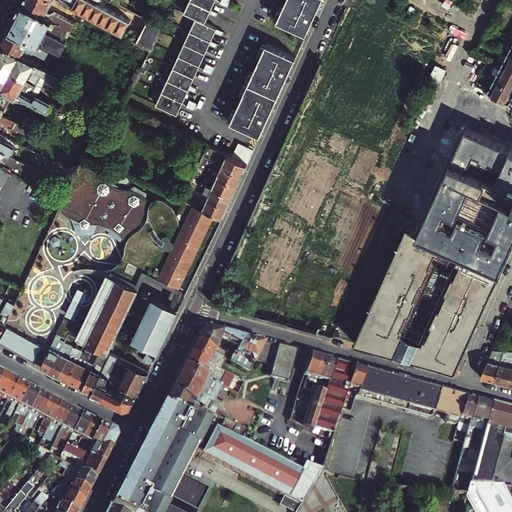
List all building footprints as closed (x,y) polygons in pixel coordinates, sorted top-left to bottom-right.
[(24,0),(23,3),(69,27),(86,36),(88,32),(75,23),(75,22),(55,11),(51,13),(48,11),(53,0),(24,0)] [(72,0),(70,5),(124,34),(131,21),(99,4),(91,0),(72,0)] [(190,0),(185,12),(197,18),(206,22),(210,13),(212,9),(216,0),(190,0)] [(287,0),(278,21),(307,34),(322,0),(287,0)] [(23,3),(9,29),(39,45),(41,41),(52,47),(61,52),(63,51),(68,42),(67,40),(64,38),(69,27),(23,3)] [(197,18),(157,104),(178,114),(189,89),(191,85),(210,44),(212,40),(216,32),(217,28),(218,27),(206,22),(197,18)] [(163,26),(149,19),(138,41),(152,48),(163,26)] [(23,54),(31,58),(35,50),(54,60),(60,60),(62,57),(50,50),(39,45),(9,29),(1,43),(22,55),(23,54)] [(50,50),(52,47),(41,41),(39,45),(50,50)] [(1,43),(0,46),(0,64),(37,84),(43,74),(46,76),(47,78),(62,85),(63,85),(67,76),(31,58),(23,54),(22,55),(1,43)] [(297,57),(268,43),(232,122),(261,135),(297,57)] [(511,45),(488,92),(510,103),(511,99),(511,94),(511,92),(511,89),(511,45)] [(37,84),(0,64),(0,86),(12,93),(18,97),(30,101),(32,102),(47,110),(50,104),(49,101),(38,95),(35,96),(35,97),(31,95),(37,84)] [(0,86),(0,113),(9,118),(22,123),(28,126),(31,119),(25,116),(6,105),(12,93),(0,86)] [(47,110),(32,102),(25,116),(31,119),(28,126),(36,130),(47,110)] [(0,113),(0,121),(16,130),(19,129),(22,123),(9,118),(0,113)] [(511,249),(511,147),(467,128),(418,230),(409,226),(355,343),(457,371),(511,249)] [(116,144),(95,134),(86,153),(107,163),(116,144)] [(0,149),(8,154),(10,155),(14,147),(0,139),(0,149)] [(241,143),(234,157),(247,164),(254,150),(241,143)] [(228,154),(227,154),(215,148),(209,145),(206,151),(220,158),(220,157),(225,159),(228,154)] [(206,151),(204,156),(243,175),(245,172),(227,163),(228,162),(225,160),(225,159),(220,157),(220,158),(206,151)] [(8,154),(5,159),(23,169),(26,164),(10,155),(8,154)] [(228,154),(225,159),(225,160),(228,162),(227,163),(245,172),(248,164),(247,164),(234,157),(228,154)] [(220,171),(218,175),(238,185),(243,175),(204,156),(200,166),(206,169),(208,165),(220,171)] [(0,166),(0,184),(4,187),(11,173),(0,166)] [(185,199),(178,214),(175,209),(173,205),(168,201),(165,199),(162,198),(160,197),(157,197),(155,198),(152,201),(151,203),(150,207),(147,206),(147,192),(135,185),(123,193),(115,191),(119,187),(114,183),(114,177),(108,177),(103,173),(99,178),(97,175),(80,166),(61,207),(71,213),(74,216),(72,218),(77,234),(94,234),(98,221),(108,224),(105,227),(110,231),(108,234),(114,239),(116,236),(121,241),(123,238),(124,238),(126,240),(132,241),(133,240),(138,244),(130,253),(131,257),(157,270),(163,259),(169,261),(166,266),(170,268),(168,272),(164,270),(162,275),(189,288),(196,273),(214,237),(224,217),(185,199)] [(238,185),(218,175),(215,182),(210,179),(209,177),(197,171),(195,177),(234,195),(238,185)] [(211,192),(209,197),(229,206),(234,195),(195,177),(192,183),(211,192)] [(229,206),(209,197),(206,203),(201,200),(199,198),(188,192),(185,199),(224,217),(229,206)] [(60,234),(55,232),(52,236),(54,240),(59,239),(60,234)] [(123,257),(121,261),(119,263),(116,265),(114,267),(111,268),(107,269),(98,268),(101,269),(103,270),(110,274),(117,277),(137,287),(144,273),(187,293),(189,288),(162,275),(164,270),(168,272),(170,268),(166,266),(169,261),(163,259),(157,270),(131,257),(130,253),(138,244),(133,240),(132,241),(126,240),(124,238),(123,238),(125,244),(126,246),(125,251),(124,255),(123,257)] [(98,268),(96,281),(106,283),(110,274),(103,270),(101,269),(98,268)] [(117,277),(110,274),(106,283),(79,337),(80,338),(86,340),(87,341),(117,277)] [(137,287),(117,277),(87,341),(95,345),(101,348),(109,351),(140,288),(137,287)] [(89,289),(79,285),(65,316),(75,321),(89,289)] [(152,364),(179,309),(154,297),(133,339),(150,347),(143,360),(152,364)] [(0,335),(9,317),(16,302),(10,298),(3,310),(0,308),(0,335)] [(0,342),(33,359),(40,343),(8,328),(0,342)] [(199,331),(194,342),(214,352),(221,338),(237,346),(242,338),(206,328),(199,331)] [(79,337),(69,333),(67,338),(77,343),(80,338),(79,337)] [(56,337),(43,367),(50,371),(60,351),(56,349),(61,339),(56,337)] [(77,343),(84,346),(86,340),(80,338),(77,343)] [(240,366),(253,341),(242,338),(237,346),(233,355),(235,357),(238,362),(237,364),(240,366)] [(95,345),(87,341),(86,340),(84,346),(83,348),(89,351),(88,353),(91,354),(95,345)] [(250,365),(252,366),(255,360),(264,343),(253,341),(240,366),(244,368),(244,366),(250,365)] [(194,342),(187,354),(214,368),(221,356),(214,352),(194,342)] [(50,371),(60,376),(72,348),(74,349),(76,347),(68,343),(64,353),(60,351),(50,371)] [(264,343),(255,360),(272,365),(269,375),(288,380),(296,352),(264,343)] [(72,348),(60,376),(68,380),(77,360),(74,358),(78,348),(76,347),(74,349),(72,348)] [(93,392),(101,373),(111,353),(109,351),(101,348),(94,364),(84,388),(93,392)] [(481,378),(496,381),(502,364),(506,351),(497,350),(496,353),(499,353),(496,362),(489,360),(481,378)] [(81,362),(77,360),(68,380),(77,384),(87,361),(91,354),(88,353),(86,352),(81,362)] [(130,362),(111,353),(101,373),(108,377),(112,378),(120,382),(130,362)] [(214,368),(187,354),(182,366),(212,381),(215,376),(222,379),(227,382),(230,376),(214,368)] [(311,357),(310,356),(303,377),(305,377),(307,378),(313,357),(311,357)] [(496,381),(508,385),(511,369),(511,356),(510,357),(507,365),(502,364),(496,381)] [(317,390),(318,385),(320,381),(317,381),(324,360),(313,357),(307,378),(312,379),(309,390),(313,391),(314,389),(317,390)] [(324,395),(334,363),(324,360),(317,381),(320,381),(318,385),(321,386),(319,393),(324,395)] [(94,364),(87,361),(77,384),(84,388),(94,364)] [(149,371),(130,362),(120,382),(139,391),(149,371)] [(353,368),(334,363),(324,395),(320,407),(317,419),(313,430),(328,435),(326,440),(330,442),(340,410),(353,368)] [(212,381),(182,366),(172,385),(212,403),(221,386),(219,385),(212,381)] [(363,371),(353,368),(340,410),(348,412),(349,409),(348,409),(353,391),(357,392),(363,371)] [(458,423),(464,398),(444,393),(363,371),(357,392),(408,406),(406,412),(428,418),(431,417),(432,413),(439,415),(442,415),(445,416),(444,420),(446,423),(455,425),(458,423)] [(1,373),(0,375),(0,399),(1,397),(7,400),(16,381),(1,373)] [(107,388),(108,387),(105,385),(108,377),(101,373),(93,392),(92,393),(102,398),(107,388)] [(269,375),(268,378),(287,384),(288,380),(269,375)] [(219,385),(222,379),(215,376),(212,381),(219,385)] [(139,391),(120,382),(112,378),(109,384),(112,386),(117,388),(115,392),(134,401),(139,391)] [(27,387),(16,381),(7,400),(12,403),(6,416),(8,418),(10,415),(12,416),(14,413),(27,387)] [(163,402),(184,410),(190,397),(195,399),(195,401),(208,410),(212,403),(172,385),(163,402)] [(37,392),(27,387),(14,413),(19,415),(15,424),(20,427),(28,411),(37,392)] [(107,388),(102,398),(124,410),(131,407),(134,401),(115,392),(114,395),(109,392),(110,390),(107,388)] [(48,398),(37,392),(28,411),(34,414),(31,417),(27,426),(33,430),(39,417),(48,398)] [(316,393),(313,392),(309,404),(320,407),(324,395),(319,393),(316,393)] [(397,410),(406,412),(408,406),(357,392),(355,398),(397,410)] [(0,399),(0,415),(10,421),(11,419),(8,418),(6,416),(0,413),(7,400),(1,397),(0,399)] [(58,403),(48,398),(39,417),(44,420),(42,422),(37,432),(40,433),(39,436),(42,437),(49,423),(58,403)] [(462,432),(467,433),(475,401),(464,398),(458,423),(464,425),(462,432)] [(187,460),(194,445),(198,447),(209,421),(184,410),(163,402),(162,401),(110,505),(123,511),(183,511),(165,503),(168,498),(179,476),(187,460)] [(475,401),(467,433),(463,447),(462,449),(469,451),(471,444),(474,432),(483,435),(491,406),(475,401)] [(57,435),(69,409),(58,403),(49,423),(54,425),(47,440),(53,443),(57,435)] [(320,407),(309,404),(306,416),(317,419),(320,407)] [(511,434),(511,411),(491,406),(483,435),(480,447),(471,485),(491,485),(492,481),(502,440),(501,439),(502,438),(503,432),(511,434)] [(65,445),(71,434),(80,415),(69,409),(57,435),(61,437),(56,448),(51,446),(47,454),(50,456),(58,460),(62,453),(64,449),(65,445)] [(312,433),(313,430),(317,419),(306,416),(305,419),(304,422),(293,418),(294,416),(295,412),(292,412),(289,421),(312,433)] [(10,421),(0,415),(0,429),(2,430),(5,432),(10,421)] [(80,415),(71,434),(75,436),(69,447),(74,450),(89,420),(80,415)] [(219,427),(242,439),(247,430),(224,418),(219,427)] [(99,425),(89,420),(74,450),(84,455),(85,452),(82,450),(86,442),(89,444),(99,425)] [(54,425),(49,423),(42,437),(47,440),(54,425)] [(113,432),(99,425),(89,444),(95,447),(89,458),(102,464),(115,439),(113,432)] [(214,425),(199,454),(216,462),(233,471),(235,472),(239,474),(279,495),(283,496),(278,505),(281,506),(291,511),(295,511),(320,469),(305,461),(300,470),(242,439),(219,427),(214,425)] [(313,430),(312,433),(326,440),(328,435),(313,430)] [(471,444),(480,447),(483,435),(474,432),(471,444)] [(71,434),(65,445),(68,447),(69,447),(75,436),(71,434)] [(51,446),(53,443),(47,440),(41,451),(47,454),(51,446)] [(89,444),(85,451),(88,452),(86,456),(89,458),(95,447),(89,444)] [(95,479),(102,464),(89,458),(86,456),(84,455),(74,450),(69,447),(68,447),(67,451),(64,449),(62,453),(78,461),(84,467),(81,472),(95,479)] [(36,448),(29,457),(42,464),(50,456),(47,454),(41,451),(36,448)] [(78,461),(62,453),(58,460),(61,462),(66,464),(70,466),(81,472),(84,467),(78,461)] [(95,479),(81,472),(70,466),(65,475),(62,473),(61,476),(64,477),(68,480),(71,481),(89,490),(95,479)] [(179,476),(168,498),(194,511),(206,488),(179,476)] [(83,502),(89,490),(71,481),(67,487),(65,486),(68,480),(64,477),(55,488),(65,493),(83,502)] [(0,511),(1,511),(20,491),(27,482),(22,481),(20,484),(18,482),(8,494),(6,492),(0,498),(0,511)] [(20,491),(26,495),(33,487),(27,482),(20,491)] [(511,511),(511,501),(503,486),(491,485),(471,485),(468,495),(466,499),(474,511),(511,511)] [(12,511),(26,495),(20,491),(1,511),(12,511)] [(34,511),(35,511),(38,507),(43,502),(46,498),(47,497),(41,492),(32,503),(31,505),(25,511),(19,511),(18,511),(34,511)] [(57,504),(73,511),(78,511),(83,502),(65,493),(61,500),(59,499),(57,495),(51,492),(47,497),(46,498),(57,504)] [(19,511),(25,511),(31,505),(27,502),(19,511)] [(47,511),(73,511),(57,504),(53,511),(51,509),(52,508),(51,505),(43,502),(38,507),(44,510),(47,511)]
